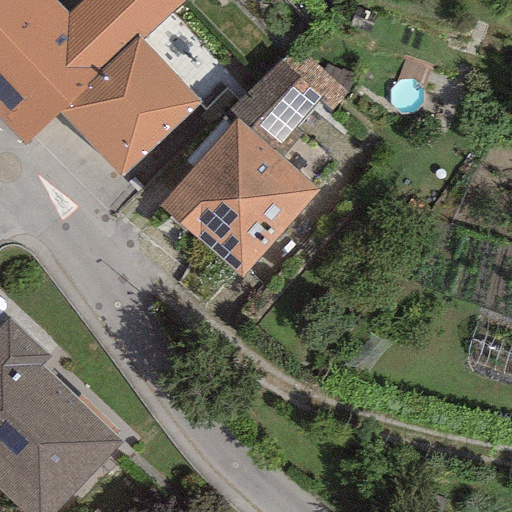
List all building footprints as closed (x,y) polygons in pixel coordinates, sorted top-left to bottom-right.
[(142,41),(184,0),(84,0),(67,17),(51,0),(0,0),(0,120),(23,144),(57,112),(137,36),(142,41)] [(119,178),(199,103),(142,41),(137,36),(57,112),(119,178)] [(235,118),(280,159),(302,135),(294,128),(319,100),(331,111),(347,93),(294,44),(227,111),(235,118)] [(239,278),(317,190),(280,159),(235,118),(157,207),(239,278)] [(0,493),(19,511),(54,511),(119,445),(40,370),(48,362),(8,323),(0,332),(0,493)]
